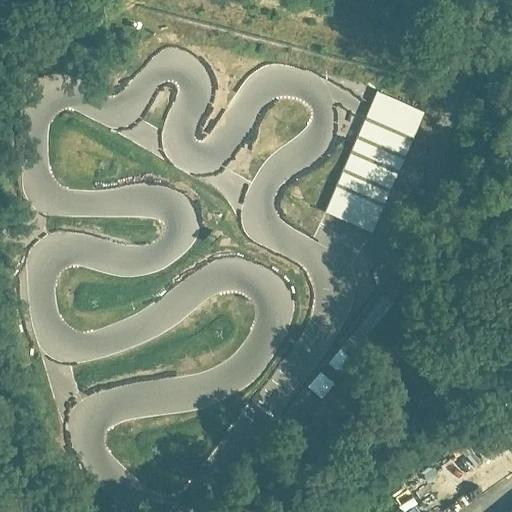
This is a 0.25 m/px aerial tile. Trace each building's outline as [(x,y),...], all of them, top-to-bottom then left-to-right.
[(338,52),(342,29),(299,23),(301,9),(246,0),(229,0),(224,34),(338,52)] [(129,15),(126,26),(144,30),(146,19),(129,15)] [(142,41),(159,44),(161,34),(144,30),(142,41)] [(329,203),(326,209),(374,229),(376,225),(424,110),(417,107),(376,90),(368,110),(343,169),(336,186),(329,203)] [(412,197),(429,160),(419,155),(422,149),(414,145),(379,221),(374,232),(392,240),(412,197)] [(326,392),(301,421),(323,440),(343,416),(341,414),(373,377),(380,384),(428,329),(439,316),(412,292),(401,305),(386,292),(340,346),(349,353),(355,358),(326,392)] [(415,492),(401,506),(406,511),(417,511),(426,504),(415,492)]
